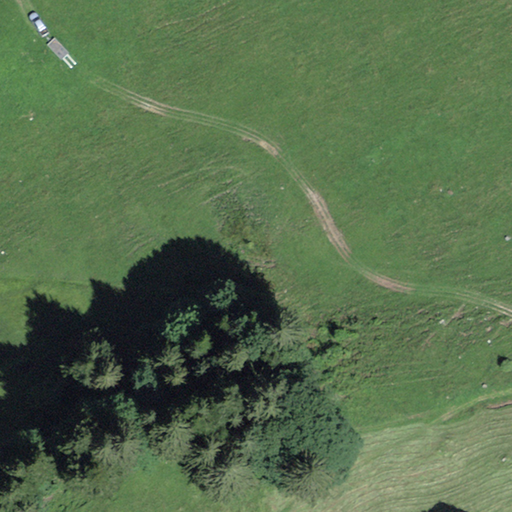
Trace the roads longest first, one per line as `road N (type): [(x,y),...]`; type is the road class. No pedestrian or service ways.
road 1 (track): [(42,0),(111,79),(249,125),(288,156),(327,225),(370,273),(511,311)]
road 2 (track): [(511,383),(299,511)]
